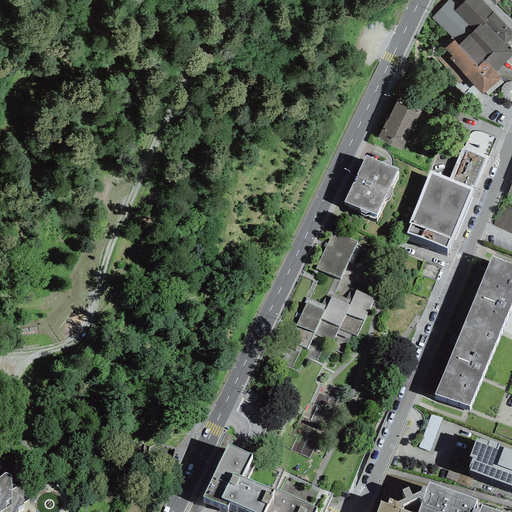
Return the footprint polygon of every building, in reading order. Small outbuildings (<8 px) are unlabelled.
[(455,10),(458,7),(450,0),(449,0),(432,17),(452,38),(467,23),(455,10)] [(511,37),(511,32),(480,0),(464,0),(458,7),(455,10),(467,23),(474,29),(464,38),(494,71),(511,53),(511,48),(507,43),(511,37)] [(460,34),(445,48),(446,50),(437,58),(460,84),(467,77),(483,95),(501,78),(494,71),(464,38),(460,34)] [(397,99),(378,138),(401,150),(421,110),(397,99)] [(462,150),(446,189),(471,200),(475,190),(476,191),(489,160),(462,150)] [(399,183),(366,166),(343,211),(376,227),(399,183)] [(446,189),(429,182),(408,234),(411,235),(406,246),(447,263),(451,253),(452,253),(474,201),(471,200),(446,189)] [(511,207),(503,204),(494,226),(511,233),(511,207)] [(351,244),(334,235),(330,243),(329,242),(315,270),(340,283),(357,249),(351,245),(351,244)] [(511,316),(511,276),(491,268),(435,406),(470,420),(511,316)] [(373,303),(356,295),(349,308),(332,299),(325,313),(306,304),(287,343),(307,353),(313,342),(330,350),(340,330),(355,338),(373,303)] [(433,449),(442,415),(430,412),(422,446),(433,449)] [(483,439),(476,436),(469,454),(472,455),(469,465),(470,465),(469,468),(511,484),(511,447),(503,444),(503,445),(498,443),(499,441),(490,437),(489,440),(483,438),(483,439)] [(252,452),(227,442),(204,494),(227,504),(230,498),(262,511),(263,511),(275,486),(243,474),(252,452)] [(429,479),(427,485),(422,497),(416,511),(471,511),(474,505),(476,497),(429,479)] [(387,501),(402,506),(403,504),(402,502),(419,494),(420,497),(422,497),(427,485),(422,483),(421,488),(411,493),(408,485),(402,488),(405,495),(398,499),(389,496),(387,501)] [(316,505),(275,486),(263,511),(264,511),(313,511),(314,511),(316,505)] [(0,511),(23,511),(23,506),(12,500),(12,495),(5,490),(0,491),(0,511)] [(387,501),(380,499),(374,511),(413,511),(414,511),(402,506),(387,501)] [(480,507),(474,505),(471,511),(508,511),(482,502),(480,507)]
